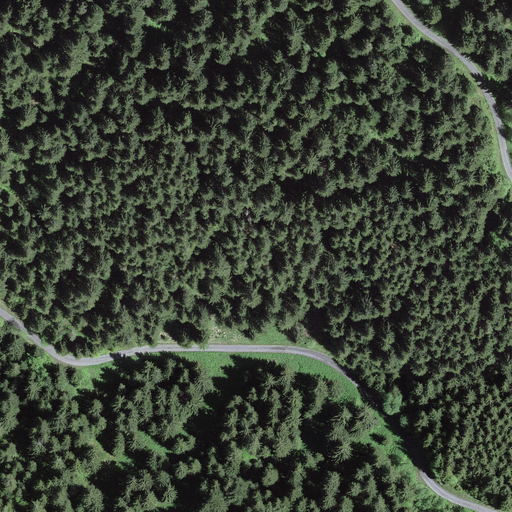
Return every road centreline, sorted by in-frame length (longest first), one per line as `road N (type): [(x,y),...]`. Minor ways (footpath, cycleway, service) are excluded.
road 1 (track): [(489,511),(442,493),(405,432),(339,366),(312,352),(148,348),(84,361),(62,358),(0,310)]
road 2 (track): [(407,0),(472,74),(511,151)]
